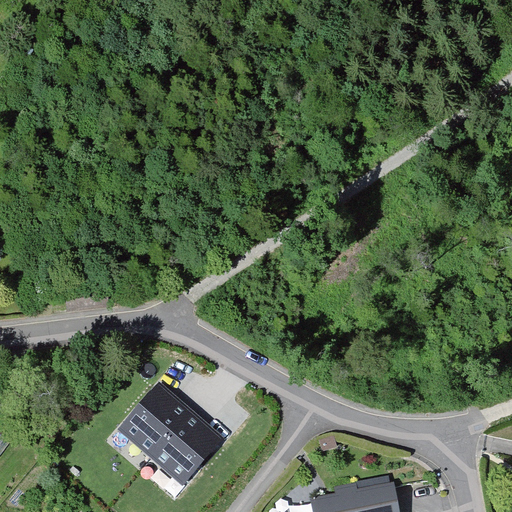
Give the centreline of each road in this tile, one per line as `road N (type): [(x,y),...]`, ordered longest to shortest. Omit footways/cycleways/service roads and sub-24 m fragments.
road 1 (residential): [(446,445),(317,412),(209,345),(148,328),(0,343)]
road 2 (track): [(148,328),(511,83)]
